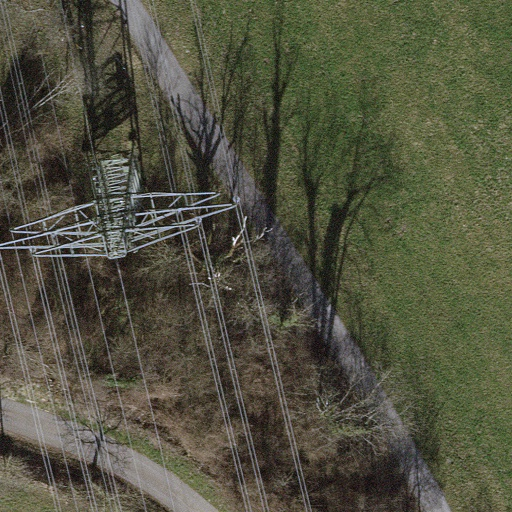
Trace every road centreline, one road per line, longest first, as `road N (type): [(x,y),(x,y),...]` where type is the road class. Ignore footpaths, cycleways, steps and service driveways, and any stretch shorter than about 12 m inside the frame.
road 1 (track): [(135,0),(390,414),(439,511)]
road 2 (track): [(197,511),(141,468),(0,411)]
